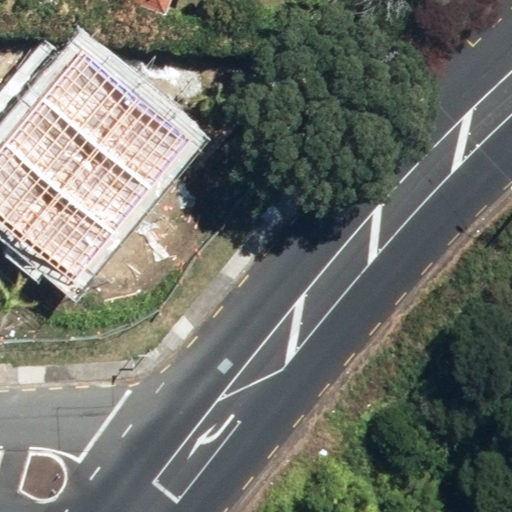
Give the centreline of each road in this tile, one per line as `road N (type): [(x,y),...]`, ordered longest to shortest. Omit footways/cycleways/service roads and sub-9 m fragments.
road 1 (secondary): [(157,511),(308,320),(511,88)]
road 2 (residential): [(0,459),(135,511)]
